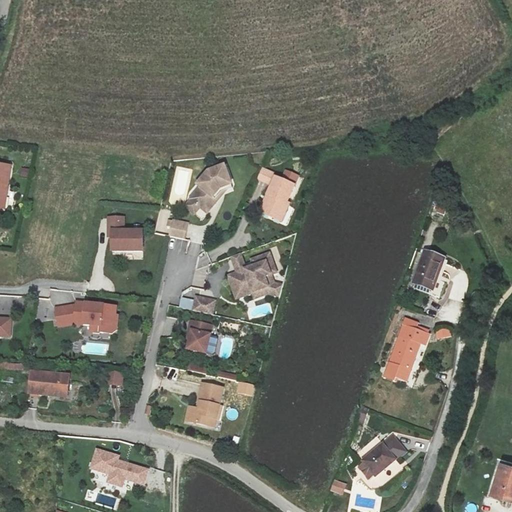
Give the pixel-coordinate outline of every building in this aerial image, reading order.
[(0,206),(5,207),(10,164),(0,162),(0,206)] [(218,197),(217,196),(222,189),(232,186),(231,182),(232,181),(224,163),(208,169),(197,183),(200,185),(186,204),(195,211),(200,204),(208,210),(218,197)] [(257,178),(271,184),(267,193),(270,194),(268,199),(265,197),(260,210),(281,219),(289,201),(286,201),(298,175),(285,170),(282,178),(276,175),(276,173),(262,167),(257,178)] [(28,177),(28,169),(19,169),(19,177),(28,177)] [(446,206),(439,203),(436,212),(442,215),(446,206)] [(141,229),(125,229),(124,217),(108,217),(108,236),(110,236),(111,250),(142,249),(141,229)] [(189,223),(172,219),(169,235),(186,239),(189,223)] [(233,255),(238,272),(229,275),(237,297),(251,291),(254,297),(271,292),(280,295),(283,285),(275,283),(272,274),(277,272),(270,252),(244,262),(241,252),(233,255)] [(444,260),(425,252),(412,285),(430,292),(444,260)] [(215,299),(196,296),(194,310),(212,313),(215,299)] [(116,305),(76,301),(76,303),(55,307),(59,326),(80,323),(91,324),(90,332),(100,334),(100,332),(111,333),(116,328),(118,315),(115,314),(116,305)] [(11,318),(0,317),(0,335),(10,336),(11,318)] [(418,323),(404,317),(402,323),(404,324),(384,376),(394,379),(395,375),(406,379),(420,344),(424,346),(429,334),(415,329),(418,323)] [(212,324),(190,320),(187,338),(190,339),(188,349),(207,352),(212,324)] [(204,375),(206,368),(189,364),(188,371),(204,375)] [(29,391),(66,395),(68,373),(31,370),(29,391)] [(108,370),(107,384),(123,385),(125,372),(108,370)] [(219,372),(218,378),(234,382),(236,376),(219,372)] [(212,397),(192,392),(187,410),(190,411),(188,418),(179,415),(175,430),(196,434),(198,426),(205,428),(212,397)] [(205,428),(198,426),(196,434),(203,436),(205,428)] [(393,434),(361,459),(374,476),(406,452),(393,434)] [(120,455),(97,448),(90,469),(110,475),(107,482),(124,488),(127,480),(145,486),(150,470),(119,460),(120,455)] [(511,470),(502,467),(492,497),(511,503),(511,470)] [(331,490),(342,494),(346,484),(335,480),(331,490)]
